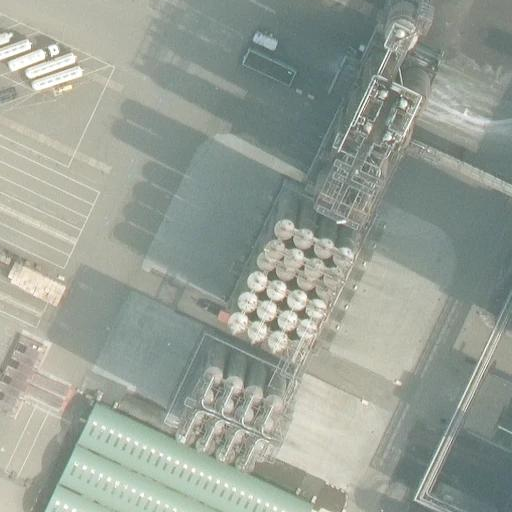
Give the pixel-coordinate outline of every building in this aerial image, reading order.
[(420,22),(421,17),(420,12),(418,7),(414,4),(410,2),(405,1),(400,1),(395,4),(392,7),(389,12),(389,17),(389,22),(392,26),(395,30),(400,32),(405,33),(409,32),(414,30),(418,26),(420,22)] [(250,49),(244,63),(290,84),(297,70),(250,49)] [(397,73),(397,68),(397,63),(394,58),(391,55),(386,52),(381,52),(376,52),(372,55),(368,58),(366,63),(365,68),(366,73),(368,77),(372,81),(376,83),(381,84),(386,83),(391,81),(394,77),(397,73)] [(431,88),(432,83),(431,78),(429,74),(425,70),(421,68),(416,67),(411,68),(406,70),(403,74),(400,78),(400,83),(400,88),(403,92),(406,96),(411,98),(416,99),(421,98),(425,96),(429,92),(431,88)] [(381,106),(381,101),(381,96),(378,92),(375,88),(370,86),(365,85),(360,86),(356,88),(352,91),(350,96),(349,101),(350,106),(352,110),(356,114),(360,116),(365,117),(370,116),(375,114),(378,110),(381,106)] [(415,122),(416,117),(415,112),(412,108),(409,104),(404,102),(400,101),(395,102),(390,104),(387,108),(384,112),(383,117),(384,122),(387,127),(390,130),(395,132),(399,133),(404,133),(409,130),(412,127),(415,122)] [(358,149),(358,145),(358,142),(356,138),(353,135),(350,134),(346,133),(342,134),(339,135),(336,138),(334,142),(334,145),(334,149),(336,153),(339,155),(342,157),(346,158),(350,157),(353,155),(356,153),(358,149)] [(388,163),(389,159),(388,155),(386,151),(384,149),(380,147),(376,146),(373,147),(369,149),(366,151),(365,155),(364,159),(365,162),(366,166),(369,169),(373,170),(376,171),(380,170),(384,169),(386,166),(388,163)] [(341,184),(341,180),(341,176),(339,173),(336,170),(333,168),(329,168),(325,168),(322,170),(319,173),(317,176),(317,180),(317,184),(319,187),(322,190),(325,192),(329,192),(333,192),(336,190),(339,187),(341,184)] [(372,198),(373,194),(372,190),(371,187),(368,184),(364,183),(361,182),(357,183),(353,184),(351,187),(349,190),(348,194),(349,198),(351,201),(353,204),(357,206),(361,207),(364,206),(368,204),(371,202),(372,198)] [(298,206),(298,203),(298,200),(296,198),(294,196),(292,194),(289,194),(286,194),(284,196),(282,198),(280,200),(280,203),(280,206),(282,208),(284,210),(286,212),(289,212),(292,212),(294,210),(296,208),(298,206)] [(318,216),(318,213),(318,210),(317,208),(315,205),(312,204),(309,204),(306,204),(304,205),(302,207),(300,210),(300,213),(300,216),(302,218),(304,220),(306,222),(309,222),(312,222),(315,220),(317,218),(318,216)] [(338,225),(338,222),(338,219),(336,217),(334,215),(332,213),(329,213),(326,213),(323,215),(321,217),(320,219),(320,222),(320,225),(321,227),(323,229),(326,231),(329,231),(332,231),(334,229),(336,227),(338,225)] [(288,226),(289,223),(288,220),(287,218),(285,216),(283,215),(280,214),(277,215),(274,216),(272,218),(271,220),(271,223),(271,226),(272,229),(274,231),(277,232),(280,232),(283,232),(285,231),(287,229),(288,226)] [(358,235),(358,232),(358,229),(356,226),(354,224),(352,223),(349,223),(346,223),(343,224),(341,226),(340,229),(340,232),(340,235),(341,237),(343,239),(346,240),(349,241),(352,241),(354,239),(356,237),(358,235)] [(309,236),(309,233),(309,230),(307,228),(305,226),(303,224),(300,224),(297,224),(295,226),(292,228),(291,230),(291,233),(291,236),(292,239),(294,241),(297,242),(300,242),(303,242),(305,241),(307,239),(309,236)] [(277,245),(277,242),(277,239),(276,236),(274,234),(271,233),(268,233),(265,233),(263,234),(261,236),(260,239),(259,242),(260,245),(261,247),(263,249),(265,250),(268,251),(271,250),(274,249),(276,247),(277,245)] [(328,245),(329,242),(328,240),(327,237),(325,235),(322,234),(320,233),(317,234),(314,235),(312,237),(311,239),(310,242),(311,245),(312,248),(314,250),(317,251),(320,251),(322,251),(325,250),(327,248),(328,245)] [(297,254),(298,252),(297,249),(296,246),(294,244),(291,243),(288,242),(286,243),(283,244),(281,246),(280,249),(279,252),(280,254),(281,257),(283,259),(286,260),(288,261),(291,260),(294,259),(296,257),(297,254)] [(348,255),(349,252),(348,249),(347,247),(345,245),(342,243),(339,243),(337,243),(334,245),(332,247),(331,249),(330,252),(331,255),(332,257),(334,259),(337,261),(339,261),(342,261),(345,259),(347,257),(348,255)] [(317,264),(317,261),(317,258),(315,255),(313,253),(311,252),(308,252),(305,252),(303,253),(301,255),(299,258),(299,261),(299,264),(301,266),(303,268),(305,269),(308,270),(311,269),(313,268),(315,266),(317,264)] [(268,265),(268,262),(268,259),(266,257),(264,255),(262,253),(259,253),(256,253),(254,255),(252,257),(250,259),(250,262),(250,265),(252,267),(254,269),(256,271),(259,271),(262,271),(264,269),(266,267),(268,265)] [(337,273),(337,271),(337,268),(335,265),(333,263),(331,262),(328,261),(325,262),(323,263),(321,265),(319,268),(319,271),(319,273),(321,276),(323,278),(325,279),(328,280),(331,279),(333,278),(335,276),(337,273)] [(288,275),(288,272),(288,269),(287,267),(285,265),(282,263),(279,263),(276,263),(274,264),(272,267),(270,269),(270,272),(270,275),(272,277),(274,279),(276,281),(279,281),(282,281),(284,279),(287,277),(288,275)] [(307,284),(308,281),(307,278),(306,276),(304,274),(302,272),(299,272),(296,272),(293,274),(291,276),(290,278),(290,281),(290,284),(291,286),(293,288),(296,290),(299,290),(302,290),(304,288),(306,286),(307,284)] [(258,286),(258,284),(258,281),(256,278),(254,276),(252,275),(249,274),(246,275),(243,276),(241,278),(240,281),(240,284),(240,286),(241,289),(243,291),(246,292),(249,293),(252,292),(254,291),(256,289),(258,286)] [(327,294),(328,291),(327,288),(326,285),(324,283),(322,282),(319,282),(316,282),(313,283),(311,285),(310,288),(310,291),(310,294),(311,296),(313,298),(316,300),(319,300),(322,300),(324,298),(326,296),(327,294)] [(278,296),(278,293),(278,291),(276,288),(274,286),(272,285),(269,284),(266,285),(264,286),(262,288),(260,291),(260,293),(260,296),(262,299),(264,301),(266,302),(269,303),(272,302),(274,301),(276,299),(278,296)] [(249,305),(249,302),(249,299),(247,297),(245,295),(243,294),(240,293),(237,294),(235,295),(233,297),(231,299),(231,302),(231,305),(233,308),(235,310),(237,311),(240,311),(243,311),(245,310),(247,308),(249,305)] [(297,305),(298,303),(297,300),(296,297),(294,295),(291,294),(289,293),(286,294),(283,295),(281,297),(280,300),(279,303),(280,305),(281,308),(283,310),(286,311),(289,312),(291,311),(294,310),(296,308),(297,305)] [(269,315),(269,312),(269,309),(268,307),(266,305),(263,303),(260,303),(257,303),(255,305),(253,307),(251,309),(251,312),(251,315),(253,318),(255,320),(257,321),(260,321),(263,321),(265,320),(268,318),(269,315)] [(317,315),(318,312),(317,310),(316,307),(314,305),(311,304),(309,303),(306,304),(303,305),(301,307),(300,310),(299,312),(300,315),(301,318),(303,320),(306,321),(309,322),(311,321),(314,320),(316,318),(317,315)] [(288,324),(289,321),(288,319),(287,316),(285,314),(283,313),(280,312),(277,313),(274,314),(272,316),(271,318),(271,321),(271,324),(272,327),(274,329),(277,330),(280,330),(283,330),(285,329),(287,327),(288,324)] [(308,334),(309,331),(308,328),(307,326),(305,324),(303,322),(300,322),(297,322),(294,324),(292,326),(291,328),(291,331),(291,334),(292,336),(294,338),(297,340),(300,340),(303,340),(305,338),(307,336),(308,334)] [(226,357),(226,355),(226,352),(225,349),(223,347),(220,346),(217,345),(214,346),(212,347),(210,349),(209,352),(208,355),(209,357),(210,360),(212,362),(214,363),(217,364),(220,363),(223,362),(225,360),(226,357)] [(246,367),(247,364),(246,362),(245,359),(243,357),(240,356),(237,355),(235,356),(232,357),(230,359),(229,362),(228,364),(229,367),(230,370),(232,372),(235,373),(237,374),(240,373),(243,372),(245,370),(246,367)] [(0,413),(18,364),(0,356),(0,413)] [(266,376),(266,374),(266,371),(265,368),(262,366),(260,365),(257,364),(254,365),(252,366),(250,368),(248,371),(248,374),(248,376),(250,379),(252,381),(254,382),(257,383),(260,382),(262,381),(264,379),(266,376)] [(217,378),(217,375),(217,372),(215,369),(213,367),(211,366),(208,366),(205,366),(203,367),(201,369),(199,372),(199,375),(199,378),(201,380),(203,382),(205,384),(208,384),(211,384),(213,382),(215,380),(217,378)] [(286,386),(286,383),(286,380),(284,378),(282,376),(280,375),(277,374),(274,375),(272,376),(270,378),(268,380),(268,383),(268,386),(270,389),(272,391),(274,392),(277,392),(280,392),(282,391),(284,389),(286,386)] [(237,387),(237,385),(237,382),(236,379),(234,377),(231,376),(228,376),(225,376),(223,377),(221,379),(219,382),(219,385),(219,387),(221,390),(223,392),(225,393),(228,394),(231,393),(234,392),(236,390),(237,387)] [(92,383),(32,511),(296,511),(310,484),(92,383)] [(257,397),(257,394),(256,391),(255,388),(253,386),(251,385),(248,385),(245,385),(242,386),(240,388),(239,391),(239,394),(239,397),(240,399),(242,401),(245,403),(248,403),(251,403),(253,401),(255,399),(257,397)] [(207,399),(207,396),(207,394),(205,391),(203,389),(201,388),(198,387),(195,388),(193,389),(190,391),(189,394),(189,396),(189,399),(190,402),(192,404),(195,405),(198,406),(201,405),(203,404),(205,402),(207,399)] [(276,406),(277,404),(276,401),(275,398),(273,396),(271,395),(268,394),(265,395),(262,396),(260,398),(259,401),(259,404),(259,406),(260,409),(262,411),(265,412),(268,413),(271,412),(273,411),(275,409),(276,406)] [(227,409),(227,406),(227,403),(225,401),(223,399),(221,397),(218,397),(215,398),(213,399),(211,401),(209,403),(209,406),(209,409),(211,412),(213,414),(215,415),(218,415),(221,415),(223,414),(225,412),(227,409)] [(198,418),(198,415),(198,412),(196,410),(194,408),(192,406),(189,406),(186,406),(184,408),(182,410),(180,412),(180,415),(180,418),(182,420),(184,422),(186,424),(189,424),(192,424),(194,422),(196,420),(198,418)] [(246,418),(247,415),(246,413),(245,410),(243,408),(241,407),(238,406),(235,407),(232,408),(230,410),(229,413),(229,415),(229,418),(230,421),(232,423),(235,424),(238,425),(241,424),(243,423),(245,421),(246,418)] [(218,428),(218,425),(218,422),(217,420),(215,418),(212,416),(209,416),(206,416),(204,418),(202,420),(200,422),(200,425),(200,428),(202,430),(204,432),(206,434),(209,434),(212,434),(215,432),(217,430),(218,428)] [(266,428),(267,425),(266,422),(265,420),(263,418),(260,416),(258,416),(255,416),(252,418),(250,420),(249,422),(248,425),(249,428),(250,431),(252,433),(255,434),(258,434),(260,434),(263,433),(265,431),(266,428)] [(238,437),(238,434),(238,431),(236,429),(234,427),(232,425),(229,425),(226,425),(223,427),(221,429),(220,431),(220,434),(220,437),(221,439),(223,442),(226,443),(229,443),(232,443),(234,442),(236,440),(238,437)] [(257,447),(258,444),(257,441),(256,438),(254,437),(252,435),(249,435),(246,435),(243,436),(241,438),(240,441),(240,444),(240,447),(241,449),(243,451),(246,453),(249,453),(252,453),(254,451),(256,449),(257,447)] [(270,456),(322,473),(327,456),(276,439),(270,456)]
